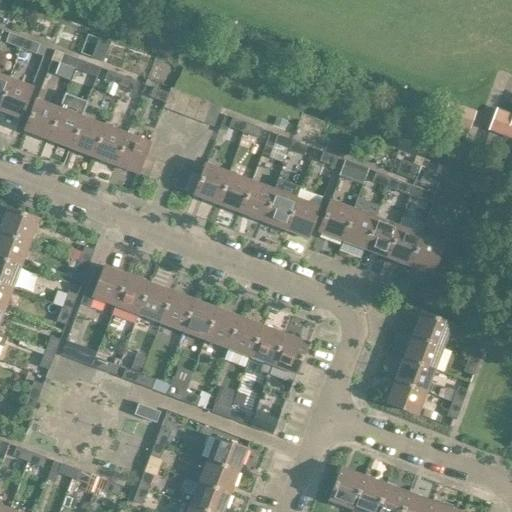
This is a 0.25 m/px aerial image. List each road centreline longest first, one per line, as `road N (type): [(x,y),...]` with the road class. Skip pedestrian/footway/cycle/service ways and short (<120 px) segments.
road 1 (residential): [(324,411),(351,328),(334,299),(0,172)]
road 2 (residential): [(511,484),(324,411)]
